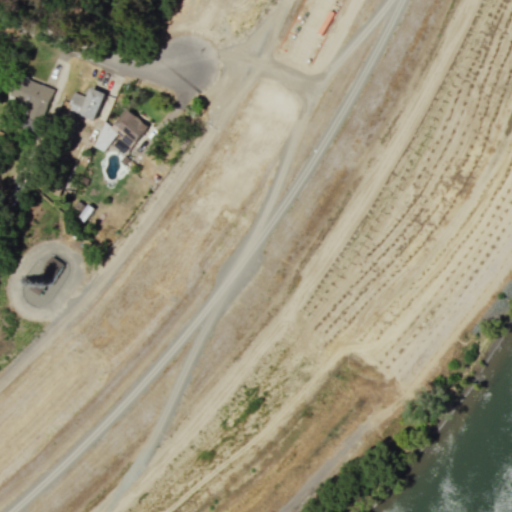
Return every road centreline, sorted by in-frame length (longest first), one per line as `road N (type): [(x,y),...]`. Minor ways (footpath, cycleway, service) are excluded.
road 1 (residential): [(343,113),(128,65),(0,12)]
road 2 (residential): [(294,193),(401,0)]
